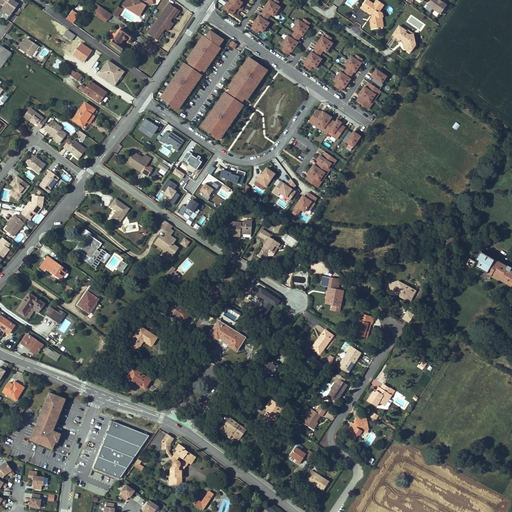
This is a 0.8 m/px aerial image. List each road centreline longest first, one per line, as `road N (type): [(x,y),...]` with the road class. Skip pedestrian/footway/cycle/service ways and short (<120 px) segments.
road 1 (residential): [(297,303),(93,165)]
road 2 (residential): [(142,100),(230,160),(255,162),(273,153),(319,89)]
road 3 (residential): [(333,511),(357,474),(331,433),(396,328)]
road 4 (residential): [(203,8),(319,89)]
road 5 (tertiary): [(294,511),(183,428)]
road 6 (residential): [(183,428),(215,376),(209,367),(171,421)]
road 7 (residential): [(0,277),(83,177)]
road 8 (unclassified): [(53,15),(154,85)]
